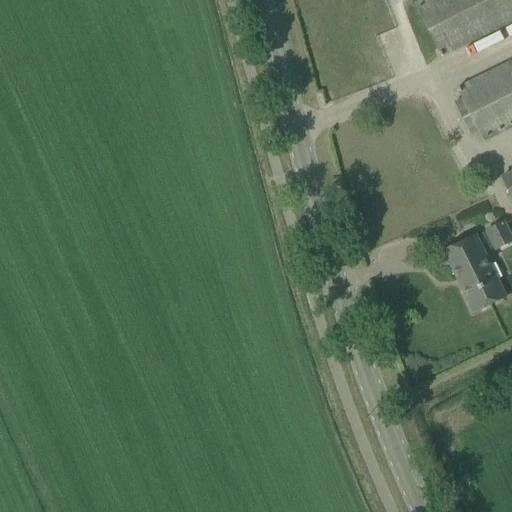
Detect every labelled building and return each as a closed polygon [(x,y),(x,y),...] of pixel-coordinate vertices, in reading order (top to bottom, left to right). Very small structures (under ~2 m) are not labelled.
[(511,0),(424,0),(415,5),(441,58),(511,21),(511,0)] [(470,136),(478,132),(483,142),(511,127),(511,62),(457,90),(461,99),(454,103),(470,136)] [(511,173),(501,179),(511,201),(511,173)] [(511,243),(511,235),(506,220),(485,229),(494,251),(511,243)] [(506,298),(475,236),(443,252),(474,314),(506,298)]
